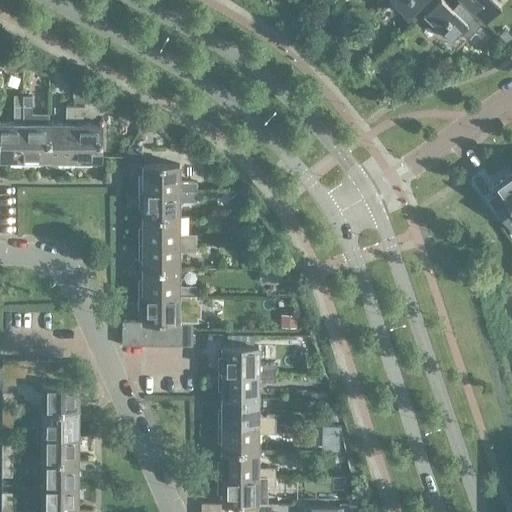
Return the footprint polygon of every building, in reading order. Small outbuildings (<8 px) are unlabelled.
[(392,0),(415,22),(423,13),(424,13),(436,0),(392,0)] [(444,0),(436,0),(424,13),(450,38),(459,29),(467,37),(482,20),(474,13),(475,12),(461,0),(451,0),(448,3),(444,0)] [(461,0),(475,12),(474,13),(482,20),(483,21),(500,4),(496,0),(461,0)] [(367,31),(360,25),(352,34),(358,41),(367,31)] [(350,36),(342,30),(333,41),(342,47),(350,36)] [(400,68),(388,57),(376,70),(388,81),(400,68)] [(88,86),(75,85),(74,102),(87,102),(88,86)] [(13,121),(0,121),(0,156),(5,157),(6,161),(22,161),(21,103),(21,94),(13,94),(13,121)] [(23,103),(21,103),(22,161),(38,161),(38,157),(47,157),(47,121),(31,122),(31,95),(23,95),(23,103)] [(66,121),(47,121),(47,157),(57,157),(57,161),(75,161),(75,103),(66,103),(66,121)] [(84,103),(75,103),(75,161),(90,161),(90,157),(101,157),(101,121),(84,121),(84,103)] [(141,147),(128,147),(128,155),(141,155),(141,147)] [(139,173),(139,189),(196,190),(197,180),(178,180),(179,163),(142,163),(142,173),(139,173)] [(506,202),(496,209),(511,230),(511,229),(511,170),(492,184),(506,202)] [(196,190),(139,189),(139,207),(142,207),(142,216),(178,216),(179,199),(196,199),(196,190)] [(237,192),(230,197),(240,207),(245,201),(237,192)] [(178,216),(142,216),(142,224),(139,224),(138,241),(196,241),(196,233),(178,233),(178,216)] [(196,241),(138,241),(138,258),(142,258),(142,267),(178,267),(178,251),(196,252),(196,241)] [(178,267),(142,267),(142,275),(138,275),(138,293),(196,293),(196,285),(178,284),(178,267)] [(282,268),(263,268),(263,279),(286,279),(282,268)] [(196,293),(138,293),(138,309),(141,309),(141,320),(145,320),(157,320),(168,319),(180,319),(192,320),(197,320),(197,316),(200,316),(200,301),(197,301),(197,297),(196,297),(196,293)] [(122,319),(121,331),(145,332),(145,320),(141,320),(122,319)] [(157,320),(156,344),(168,344),(168,319),(157,320)] [(168,319),(168,344),(180,344),(180,319),(168,319)] [(180,319),(180,344),(191,344),(192,320),(180,319)] [(145,320),(145,332),(145,344),(156,344),(157,320),(145,320)] [(145,332),(121,331),(121,343),(145,344),(145,332)] [(218,354),(217,371),(275,372),(275,363),(258,363),(258,345),(221,345),(221,354),(218,354)] [(1,384),(2,384),(13,384),(13,358),(1,358),(1,384)] [(25,358),(13,358),(13,384),(25,384),(25,358)] [(36,358),(25,358),(25,384),(36,384),(36,358)] [(48,358),(36,358),(36,384),(41,384),(48,384),(48,358)] [(60,358),(48,358),(48,384),(60,384),(60,358)] [(275,372),(217,371),(217,388),(221,388),(221,397),(257,398),(257,382),(275,382),(275,372)] [(60,384),(48,384),(41,384),(41,410),(77,409),(77,384),(60,384)] [(2,391),(2,409),(12,409),(12,391),(2,391)] [(257,398),(221,397),(221,407),(217,407),(217,423),(274,424),(275,415),(257,415),(257,398)] [(2,409),(2,424),(12,425),(12,409),(2,409)] [(77,409),(41,410),(41,434),(77,434),(77,409)] [(274,424),(217,423),(217,441),(221,441),(221,449),(257,450),(257,433),(274,434),(274,424)] [(77,434),(41,434),(41,459),(77,459),(77,434)] [(2,441),(2,459),(12,459),(12,441),(2,441)] [(257,450),(221,449),(221,458),(217,459),(216,475),(274,476),(274,468),(257,468),(257,450)] [(2,459),(2,475),(12,475),(12,459),(2,459)] [(77,459),(41,459),(41,484),(77,484),(77,459)] [(274,476),(216,475),(216,493),(220,493),(220,503),(224,503),(236,503),(247,503),(256,503),(257,486),(274,486),(274,476)] [(77,484),(41,484),(41,509),(77,509),(77,484)] [(11,491),(1,491),(1,509),(11,509),(11,491)] [(200,502),(200,511),(223,511),(224,503),(220,503),(200,502)] [(223,511),(235,511),(236,503),(224,503),(223,511)] [(236,503),(235,511),(247,511),(247,503),(236,503)] [(247,503),(247,511),(258,511),(259,503),(256,503),(247,503)] [(259,503),(258,511),(270,511),(271,503),(259,503)]
